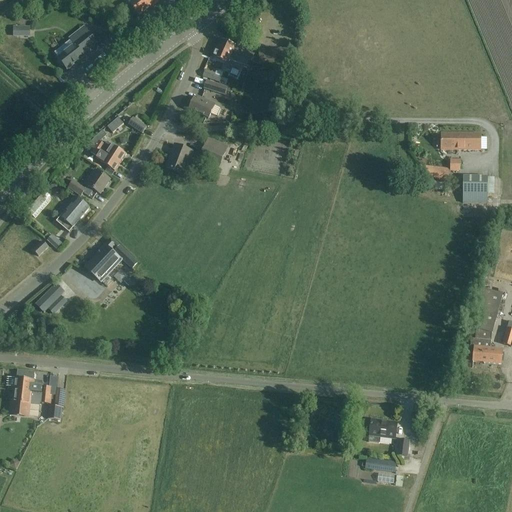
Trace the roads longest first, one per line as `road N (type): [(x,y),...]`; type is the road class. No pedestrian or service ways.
road 1 (residential): [(0,356),(511,406)]
road 2 (unclassified): [(0,205),(58,140),(192,26)]
road 3 (residential): [(0,314),(61,258),(165,130)]
